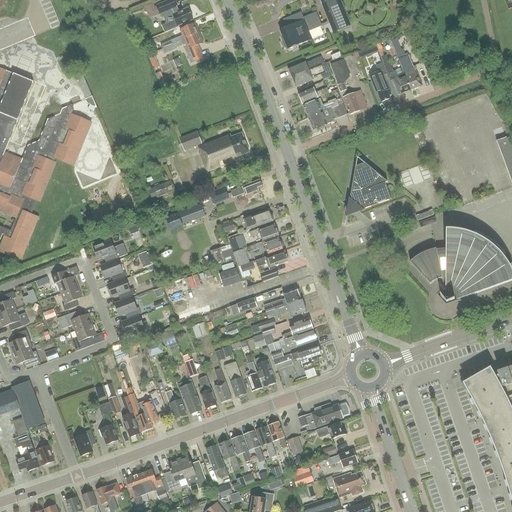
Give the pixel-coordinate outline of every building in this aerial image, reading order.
[(169,0),(157,6),(160,14),(162,13),(166,23),(162,25),(165,32),(178,26),(193,20),(193,19),(193,17),(192,14),(190,13),(188,8),(179,12),(173,0),(169,0)] [(351,25),(341,0),(330,0),(321,4),(333,33),(351,25)] [(283,20),(286,28),(280,30),(285,42),(284,44),(286,49),(288,50),(312,40),(309,31),(322,26),(316,13),(303,18),(301,12),(283,20)] [(163,49),(199,34),(198,32),(198,30),(197,27),(195,26),(195,24),(181,30),(183,36),(161,45),(163,49)] [(199,35),(199,34),(163,49),(165,53),(183,45),(191,64),(204,58),(198,45),(203,43),(202,42),(202,40),(201,36),(199,35)] [(397,39),(391,41),(402,68),(411,90),(422,86),(416,70),(414,71),(408,56),(406,57),(403,49),(401,50),(397,39)] [(380,44),(376,45),(381,57),(384,56),(383,52),(384,51),(382,46),(381,46),(380,44)] [(337,46),(328,50),(333,60),(341,57),(337,46)] [(160,68),(154,53),(149,55),(156,69),(160,68)] [(384,56),(381,57),(384,63),(385,68),(388,74),(391,81),(393,80),(399,95),(411,90),(402,68),(397,70),(394,71),(393,69),(387,54),(384,56)] [(309,71),(324,65),(321,57),(306,64),(305,61),(288,68),(289,70),(288,70),(290,75),(291,75),(292,78),(309,71)] [(342,60),(331,65),(333,69),(339,85),(350,115),(360,111),(367,108),(361,91),(354,94),(348,96),(344,83),(350,77),(343,60),(342,60)] [(312,78),(321,74),(323,80),(333,76),(327,63),(324,65),(309,71),(292,78),(294,81),(293,81),(295,86),(296,86),(296,87),(313,80),(312,78)] [(379,72),(370,76),(371,80),(376,92),(377,92),(382,102),(390,99),(389,95),(391,95),(384,76),(388,74),(385,68),(384,63),(377,66),(379,72)] [(82,72),(75,74),(80,86),(80,87),(87,84),(82,72)] [(87,84),(80,87),(86,99),(92,96),(87,84)] [(303,104),(329,93),(327,88),(316,93),(313,85),(306,88),(307,90),(298,94),(303,104)] [(97,108),(92,96),(86,99),(86,100),(87,104),(95,108),(97,108)] [(318,115),(339,106),(336,99),(328,102),(329,103),(323,106),(320,99),(303,106),(309,119),(318,115)] [(347,114),(343,104),(339,106),(318,115),(309,119),(314,130),(334,122),(333,120),(347,114)] [(237,157),(249,153),(242,133),(231,137),(230,134),(202,145),(197,132),(180,139),(185,151),(198,146),(201,154),(200,155),(207,173),(231,163),(233,169),(241,166),(237,157)] [(511,137),(507,138),(506,138),(497,141),(511,182),(511,137)] [(85,186),(118,174),(114,161),(102,166),(80,174),(85,186)] [(392,199),(386,184),(386,183),(387,183),(388,182),(365,163),(356,167),(348,215),(392,199)] [(176,191),(171,180),(149,189),(153,200),(176,191)] [(247,198),(261,193),(260,190),(263,189),(260,180),(231,192),(233,197),(239,195),(240,198),(238,201),(240,205),(243,207),(247,205),(249,202),(247,198)] [(217,200),(228,195),(225,188),(214,192),(217,200)] [(206,216),(201,204),(179,212),(184,225),(206,216)] [(245,218),(247,224),(249,230),(259,227),(273,222),(273,221),(274,219),(273,216),(271,214),(269,210),(251,216),(250,216),(245,218)] [(418,214),(421,226),(439,222),(436,210),(418,214)] [(232,222),(222,225),(225,234),(235,231),(232,222)] [(279,235),(279,233),(278,229),(276,228),(276,227),(276,228),(274,224),(258,230),(249,233),(251,237),(260,234),(263,242),(279,236),(279,235)] [(502,259),(498,255),(499,254),(503,253),(504,253),(500,249),(496,245),(491,241),(487,238),(481,235),(476,232),(476,233),(476,236),(476,239),(471,236),(465,234),(460,233),(454,232),(449,232),(448,249),(437,250),(436,247),(431,249),(425,252),(420,255),(415,258),(410,262),(431,285),(433,283),(435,281),(437,280),(440,279),(442,279),(442,278),(447,277),(447,283),(450,284),(453,284),(455,285),(458,287),(460,289),(462,291),(463,293),(465,296),(511,279),(511,276),(511,274),(508,268),(505,264),(502,259)] [(240,235),(229,239),(234,251),(245,247),(240,235)] [(283,249),(284,247),(282,242),(280,241),(278,237),(263,243),(262,242),(246,248),(248,253),(257,250),(266,247),(268,255),(283,249)] [(124,244),(117,246),(113,248),(111,242),(94,248),(98,259),(104,257),(106,263),(121,257),(128,255),(124,244)] [(210,252),(214,265),(233,259),(229,245),(210,252)] [(249,263),(244,249),(234,252),(239,267),(241,266),(249,263)] [(269,269),(289,262),(286,253),(285,251),(256,261),(258,267),(267,264),(269,269)] [(143,267),(151,264),(146,252),(138,255),(143,267)] [(122,271),(118,261),(101,267),(105,278),(111,276),(113,282),(127,277),(125,271),(122,271)] [(241,266),(242,271),(254,267),(252,262),(249,263),(241,266)] [(241,282),(237,268),(220,273),(224,288),(241,282)] [(279,276),(276,268),(260,274),(263,282),(279,276)] [(78,287),(74,277),(68,279),(66,273),(52,278),(55,284),(57,283),(61,294),(78,287)] [(194,288),(204,284),(200,274),(190,278),(194,288)] [(51,283),(48,277),(43,279),(45,285),(51,283)] [(129,290),(125,279),(108,286),(112,297),(118,295),(120,300),(136,295),(134,289),(129,290)] [(77,300),(82,298),(78,287),(61,294),(65,304),(63,305),(65,311),(79,306),(77,300)] [(288,305),(301,301),(299,296),(300,296),(299,295),(300,293),(299,291),(298,290),(297,289),(283,293),(286,300),(282,302),(281,301),(271,304),(272,306),(265,309),(267,312),(288,305)] [(27,293),(32,304),(37,302),(33,291),(27,293)] [(12,300),(16,298),(14,292),(0,297),(0,303),(0,304),(0,316),(16,310),(12,300)] [(136,309),(132,298),(115,305),(119,316),(125,313),(127,319),(141,314),(139,308),(136,309)] [(240,313),(257,307),(254,299),(237,304),(240,313)] [(303,300),(301,301),(288,305),(267,312),(266,313),(261,314),(263,321),(268,319),(286,313),(285,312),(289,310),(292,318),(307,312),(303,300)] [(154,304),(156,310),(163,307),(161,301),(154,304)] [(25,313),(18,316),(16,310),(0,316),(0,320),(3,328),(9,326),(11,331),(29,324),(25,313)] [(46,321),(56,317),(53,310),(44,314),(46,321)] [(92,325),(88,314),(83,316),(80,311),(57,319),(62,330),(73,326),(75,331),(92,325)] [(142,323),(140,317),(122,323),(127,334),(132,332),(134,338),(150,332),(146,321),(142,323)] [(313,330),(309,332),(309,331),(313,330),(309,319),(290,326),(292,332),(282,336),(283,340),(284,340),(286,346),(295,343),(297,348),(317,341),(313,330)] [(274,320),(258,325),(251,327),(254,334),(261,332),(260,330),(276,325),(274,320)] [(208,335),(204,323),(192,327),(196,339),(208,335)] [(91,338),(96,336),(92,325),(75,331),(77,337),(72,339),(76,352),(94,345),(91,338)] [(271,334),(275,333),(273,327),(262,331),(267,346),(274,344),(271,334)] [(26,337),(29,337),(26,331),(12,336),(15,342),(9,344),(13,354),(30,348),(26,337)] [(167,346),(177,342),(173,331),(162,334),(167,346)] [(256,347),(266,344),(263,335),(253,338),(256,347)] [(245,340),(240,342),(244,353),(249,351),(245,340)] [(163,353),(160,341),(147,346),(150,357),(163,353)] [(273,360),(283,357),(281,351),(276,353),(273,344),(269,346),(273,360)] [(318,345),(298,352),(292,355),(294,361),(300,359),(303,367),(312,364),(311,361),(322,357),(318,345)] [(233,355),(230,346),(223,349),(226,357),(233,355)] [(40,363),(38,357),(36,351),(32,353),(30,348),(13,354),(17,365),(23,363),(25,369),(40,363)] [(53,360),(59,358),(55,349),(50,351),(53,360)] [(222,350),(215,352),(219,362),(225,360),(222,350)] [(265,387),(276,383),(273,375),(273,374),(271,368),(266,370),(262,358),(255,360),(260,372),(257,373),(253,362),(253,363),(250,355),(246,357),(248,364),(247,365),(250,371),(252,371),(253,375),(248,377),(253,392),(262,389),(257,374),(258,374),(261,382),(263,382),(265,387)] [(280,369),(293,364),(290,355),(277,360),(280,369)] [(198,375),(193,359),(185,362),(190,378),(198,375)] [(131,377),(127,364),(125,365),(123,360),(117,362),(123,380),(131,377)] [(241,378),(238,368),(236,362),(226,366),(228,371),(232,381),(230,382),(236,398),(247,394),(241,378)] [(494,374),(476,380),(511,487),(511,367),(510,368),(508,368),(508,369),(494,374)] [(232,400),(225,381),(221,369),(215,371),(219,383),(215,385),(221,404),(232,400)] [(200,394),(206,409),(217,405),(207,377),(200,379),(199,382),(201,387),(199,388),(201,394),(200,394)] [(185,400),(191,415),(202,411),(195,392),(192,384),(191,380),(178,385),(184,400),(185,400)] [(45,423),(29,382),(12,388),(13,390),(20,409),(26,423),(28,429),(45,423)] [(103,386),(95,389),(98,397),(106,394),(103,386)] [(0,415),(20,409),(13,390),(0,394),(0,415)] [(185,416),(187,415),(181,400),(175,402),(171,391),(166,393),(175,420),(180,418),(182,418),(184,417),(185,416)] [(134,394),(128,396),(142,433),(153,429),(151,423),(159,421),(157,416),(153,403),(139,407),(134,394)] [(109,400),(114,415),(121,413),(116,397),(112,398),(109,400)] [(128,414),(122,416),(125,423),(125,425),(124,425),(126,429),(127,429),(130,438),(140,434),(135,420),(136,419),(128,397),(123,399),(128,414)] [(163,400),(157,402),(162,419),(168,417),(163,400)] [(346,402),(339,405),(339,404),(331,407),(330,404),(315,409),(316,412),(299,418),(302,428),(309,425),(310,430),(316,428),(344,419),(343,418),(350,416),(351,414),(351,411),(350,410),(350,408),(349,406),(348,404),(346,403),(346,402)] [(119,441),(108,413),(113,411),(110,403),(99,406),(107,427),(101,429),(101,430),(100,430),(103,437),(104,437),(107,445),(108,445),(110,445),(113,444),(114,443),(119,441)] [(332,440),(349,434),(345,421),(328,427),(317,431),(319,436),(330,433),(332,440)] [(283,449),(287,447),(279,422),(268,426),(274,442),(279,440),(283,449)] [(28,429),(26,423),(13,428),(16,434),(28,429)] [(271,454),(275,452),(266,427),(256,431),(261,447),(267,444),(271,454)] [(96,444),(91,430),(85,432),(86,435),(75,439),(81,456),(92,452),(90,446),(96,444)] [(258,458),(263,457),(254,432),(244,436),(249,451),(255,449),(258,458)] [(35,452),(31,442),(28,435),(14,439),(17,448),(22,447),(23,449),(26,448),(29,455),(23,457),(16,459),(20,471),(27,468),(28,472),(40,467),(37,461),(38,461),(35,452)] [(48,446),(46,447),(44,441),(40,442),(38,436),(32,438),(42,466),(47,465),(49,465),(52,464),(53,462),(54,462),(51,453),(52,453),(50,446),(49,446),(48,446)] [(246,463),(251,461),(242,436),(231,440),(237,456),(243,454),(246,463)] [(304,453),(299,437),(288,441),(293,456),(304,453)] [(231,458),(234,467),(236,472),(240,470),(230,441),(219,445),(225,460),(231,458)] [(222,459),(221,460),(216,446),(206,450),(212,464),(215,463),(221,479),(229,476),(222,459)] [(337,454),(335,446),(323,450),(325,458),(337,454)] [(343,467),(358,462),(354,451),(327,460),(329,466),(341,462),(343,467)] [(189,456),(179,460),(185,479),(186,479),(189,488),(197,485),(199,490),(208,486),(205,478),(200,464),(193,467),(189,456)] [(185,479),(179,460),(168,464),(172,475),(165,478),(170,491),(181,487),(179,481),(185,479)] [(291,471),(294,478),(311,472),(309,465),(291,471)] [(271,471),(274,480),(281,478),(277,468),(271,471)] [(146,472),(139,475),(147,495),(156,491),(164,488),(160,477),(155,479),(152,471),(146,473),(146,472)] [(315,481),(311,472),(294,478),(297,487),(315,481)] [(361,487),(366,485),(362,472),(352,476),(351,473),(333,479),(339,498),(352,494),(353,497),(364,493),(361,487)] [(260,475),(262,481),(269,479),(267,473),(260,475)] [(147,495),(139,475),(133,477),(133,478),(127,480),(131,490),(129,491),(132,499),(136,497),(136,499),(147,495)] [(247,486),(253,484),(250,475),(244,477),(247,486)] [(237,490),(244,488),(241,480),(234,483),(237,490)] [(269,485),(270,489),(282,485),(281,480),(269,485)] [(117,483),(106,487),(97,490),(102,504),(108,502),(111,511),(112,511),(116,510),(119,510),(114,497),(121,494),(117,483)] [(232,494),(229,484),(214,490),(218,499),(232,494)] [(304,489),(307,497),(312,495),(310,487),(304,489)] [(164,488),(156,491),(159,500),(168,497),(164,488)] [(99,511),(92,492),(82,496),(87,509),(93,507),(94,508),(93,509),(94,511),(99,511)] [(230,495),(230,497),(232,503),(242,500),(239,492),(230,495)] [(272,508),(274,495),(262,493),(261,499),(253,497),(250,511),(264,511),(265,507),(272,508)] [(83,511),(80,505),(77,498),(66,502),(69,507),(68,507),(69,511),(83,511)] [(335,511),(342,510),(337,498),(326,502),(304,509),(305,511),(335,511)] [(374,511),(371,501),(357,506),(347,509),(348,511),(374,511)]
